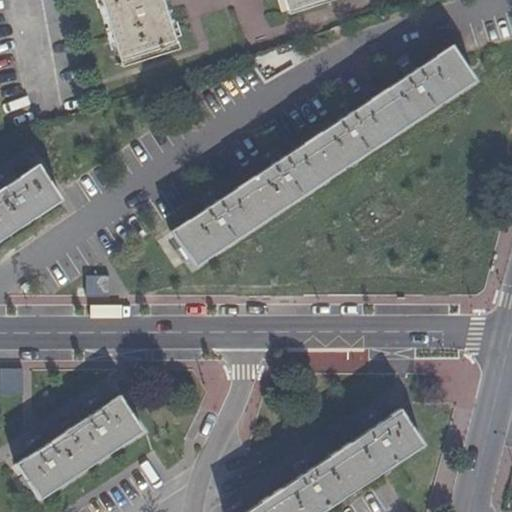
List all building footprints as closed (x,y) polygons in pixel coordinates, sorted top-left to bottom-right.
[(95,0),(115,59),(120,59),(101,0),(95,0)] [(163,0),(101,0),(120,59),(122,66),(179,49),(176,40),(163,0)] [(163,0),(176,40),(182,38),(169,0),(163,0)] [(285,0),(287,5),(289,13),(331,0),(285,0)] [(452,48),(170,231),(194,266),(474,82),(452,48)] [(37,167),(0,191),(0,240),(60,202),(37,167)] [(84,296),(103,295),(103,277),(83,278),(84,296)] [(35,453),(16,465),(38,499),(141,431),(118,398),(99,410),(87,418),(48,444),(35,453)] [(87,418),(99,410),(92,400),(80,408),(87,418)] [(244,511),(319,511),(422,445),(399,410),(377,425),(365,432),(307,471),(295,479),(244,511)] [(365,432),(377,425),(369,414),(358,421),(365,432)] [(35,453),(48,444),(41,434),(28,442),(35,453)] [(295,479),(307,471),(300,461),(288,467),(295,479)] [(244,511),(238,502),(231,506),(230,509),(229,511),(244,511)]
